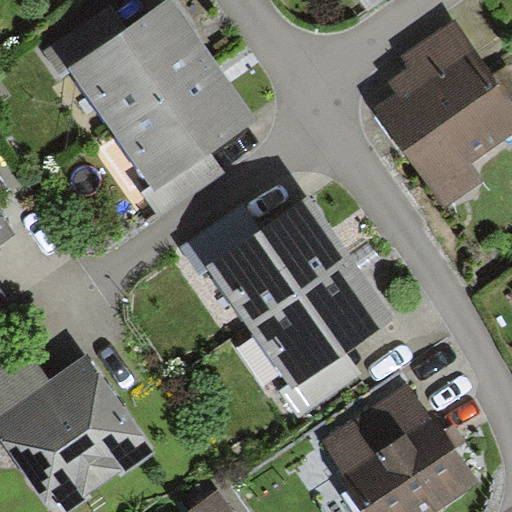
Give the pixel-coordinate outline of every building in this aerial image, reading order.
[(184,39),(162,9),(63,75),(158,207),(256,133),(229,98),(184,39)] [(475,167),(511,142),(511,117),(454,30),(405,62),(412,73),(388,89),(397,103),(374,118),(438,214),(485,183),(475,167)] [(0,315),(11,307),(0,292),(0,248),(13,240),(0,222),(0,202),(13,193),(0,174),(0,315)] [(211,276),(290,389),(284,393),(301,419),(360,378),(347,359),(394,327),(361,279),(332,238),(309,205),(260,240),(239,210),(183,249),(204,280),(211,276)] [(0,441),(47,511),(79,511),(155,461),(89,363),(71,375),(53,387),(32,356),(0,377),(0,441)] [(321,444),(365,511),(436,511),(475,487),(409,386),(321,444)] [(230,511),(218,492),(187,511),(230,511)]
